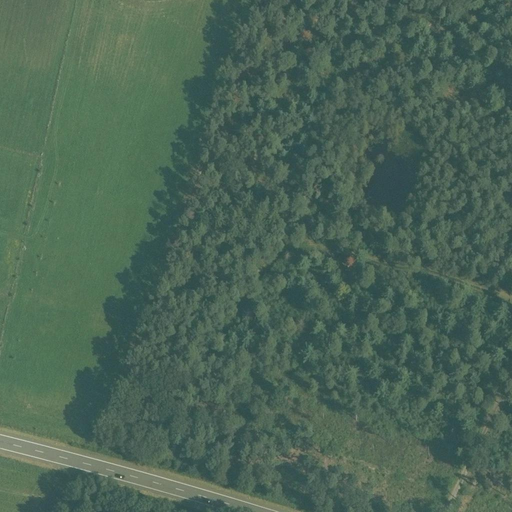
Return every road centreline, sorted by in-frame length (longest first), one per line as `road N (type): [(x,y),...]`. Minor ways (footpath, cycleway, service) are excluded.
road 1 (secondary): [(0,443),(248,511)]
road 2 (track): [(443,511),(511,370)]
